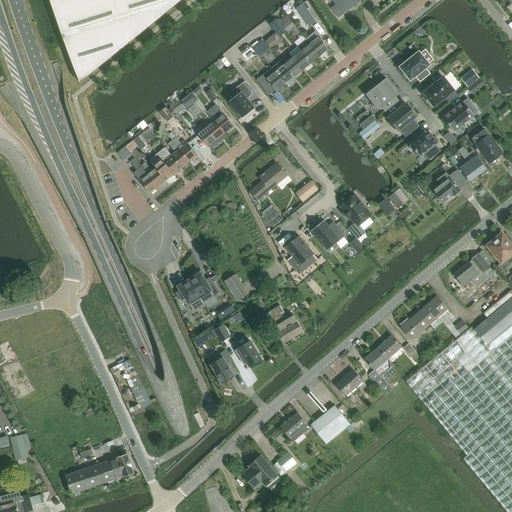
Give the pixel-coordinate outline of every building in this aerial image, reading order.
[(50,0),(80,83),(182,0),(50,0)] [(339,17),(360,1),(359,0),(332,0),(337,5),(332,9),(339,17)] [(311,6),(308,1),(305,2),(296,8),(309,27),(316,22),(307,9),(310,8),(309,8),(311,6)] [(295,27),(287,16),(279,23),(286,32),(287,33),(295,27)] [(277,19),(270,25),(276,33),(280,37),(286,32),(279,23),(277,19)] [(265,42),(271,49),(272,50),(282,41),(280,37),(276,33),(265,42)] [(310,44),(319,57),(328,50),(318,38),(310,44)] [(252,47),(260,57),(267,51),(270,54),(273,52),(272,50),(271,49),(263,40),(263,41),(262,40),(252,47)] [(311,64),(319,57),(310,44),(305,48),(303,46),(299,49),(298,48),(311,64)] [(260,57),(252,47),(243,55),(247,61),(257,53),(260,57)] [(302,71),(311,64),(298,48),(295,50),(292,53),(293,58),(302,71)] [(293,78),(302,71),(293,58),(292,53),(284,59),(287,63),(284,66),(293,78)] [(420,82),(430,74),(425,69),(429,66),(419,53),(400,68),(411,81),(416,77),(420,82)] [(285,85),(293,78),(284,66),(281,62),(270,70),(271,71),(276,72),(285,85)] [(271,71),(270,70),(258,81),(269,95),(275,90),(276,92),(285,85),(276,72),(271,71)] [(468,88),(479,79),(474,72),(463,81),(468,88)] [(423,94),(434,107),(454,91),(443,78),(423,94)] [(366,95),(373,104),(374,104),(373,103),(375,101),(385,113),(399,102),(396,97),(399,95),(386,79),(366,95)] [(238,87),(225,97),(243,119),(255,109),(238,87)] [(211,89),(206,93),(213,102),(218,98),(211,89)] [(192,92),(185,98),(192,107),(195,105),(201,113),(206,110),(192,92)] [(188,110),(192,107),(185,98),(181,101),(188,110)] [(462,126),(474,116),(463,102),(443,118),(454,132),(455,131),(458,135),(465,130),(462,126)] [(174,110),(177,114),(185,109),(182,104),(174,110)] [(393,115),(388,118),(391,121),(388,123),(394,130),(396,128),(398,131),(404,127),(410,134),(419,127),(413,119),(416,117),(406,104),(393,115)] [(215,121),(225,133),(234,126),(219,110),(211,116),(215,121)] [(208,147),(225,133),(215,121),(199,135),(208,147)] [(359,134),(364,140),(380,127),(375,121),(359,134)] [(150,129),(144,133),(149,140),(155,135),(150,129)] [(485,130),(472,139),(490,164),(503,155),(485,130)] [(424,131),(407,144),(414,153),(415,152),(416,152),(417,152),(421,157),(424,154),(429,160),(440,151),(435,145),(437,143),(432,137),(433,137),(431,134),(428,136),(424,131)] [(452,131),(447,134),(452,143),(457,140),(452,131)] [(140,136),(134,141),(137,145),(143,140),(140,136)] [(172,141),(189,162),(197,156),(188,143),(187,144),(184,141),(181,143),(176,138),(172,141)] [(138,146),(134,141),(126,147),(130,152),(138,146)] [(181,169),(189,162),(172,141),(168,145),(176,153),(172,156),(181,169)] [(470,162),(479,175),(486,169),(477,156),(475,154),(469,158),(465,152),(473,147),(470,143),(459,151),(464,159),(468,163),(470,162)] [(455,166),(458,164),(452,157),(459,152),(454,146),(447,151),(452,157),(449,159),(455,166)] [(130,152),(126,147),(118,153),(125,161),(132,155),(130,152)] [(165,148),(157,154),(174,175),(181,169),(172,156),(165,148)] [(157,154),(149,160),(156,169),(166,181),(174,175),(157,154)] [(470,181),(479,175),(470,162),(468,163),(464,159),(465,160),(456,168),(466,181),(468,179),(470,181)] [(150,194),(158,188),(141,166),(141,167),(136,160),(132,163),(140,173),(137,176),(140,181),(140,182),(150,194)] [(158,188),(166,181),(156,169),(152,172),(145,163),(141,166),(158,188)] [(263,182),(251,192),(258,200),(288,175),(277,164),(260,178),(263,182)] [(466,181),(456,168),(455,168),(457,170),(449,177),(450,179),(434,191),(444,205),(461,192),(459,190),(467,183),(466,181)] [(304,203),(319,190),(311,180),(296,193),(304,203)] [(400,189),(389,198),(398,209),(409,200),(400,189)] [(358,228),(373,216),(355,194),(340,207),(343,210),(341,211),(349,221),(351,220),(358,228)] [(379,205),(390,214),(396,207),(385,198),(379,205)] [(273,204),(263,212),(274,226),(284,218),(273,204)] [(324,221),(311,231),(328,251),(345,237),(333,222),(328,226),(324,221)] [(195,228),(206,241),(210,238),(199,225),(195,228)] [(497,267),(499,270),(505,277),(510,273),(506,268),(511,263),(511,245),(502,234),(487,246),(501,263),(497,267)] [(299,236),(285,247),(293,257),(288,260),(296,270),(307,260),(311,265),(317,260),(313,255),(314,255),(299,236)] [(356,238),(350,243),(358,253),(364,248),(356,238)] [(499,270),(497,267),(495,264),(483,251),(454,275),(464,287),(472,280),(478,287),(488,279),(489,279),(499,270)] [(194,277),(190,280),(205,305),(205,304),(204,303),(220,293),(214,283),(208,286),(200,272),(193,276),(194,277)] [(224,282),(237,302),(249,294),(236,274),(224,282)] [(205,305),(190,280),(178,287),(181,290),(175,293),(180,300),(185,297),(194,312),(205,305)] [(483,313),(487,318),(511,297),(511,291),(511,290),(483,313)] [(420,312),(430,324),(448,309),(437,297),(420,312)] [(511,298),(474,330),(487,345),(511,324),(511,298)] [(221,319),(237,310),(233,303),(217,312),(221,319)] [(269,312),(270,313),(268,314),(268,315),(266,316),(266,315),(263,317),(271,330),(276,327),(285,343),(303,332),(294,316),(285,322),(281,315),(284,313),(280,306),(269,312)] [(430,324),(420,312),(402,328),(412,340),(430,324)] [(462,320),(453,328),(458,336),(468,328),(462,320)] [(198,346),(219,335),(222,342),(233,336),(226,323),(194,339),(198,346)] [(472,328),(406,382),(461,448),(467,456),(462,460),(481,482),(499,503),(506,511),(511,511),(511,324),(487,345),(474,330),(472,328)] [(378,348),(388,359),(402,347),(392,336),(378,348)] [(261,359),(250,341),(235,350),(243,364),(247,362),(249,367),(261,359)] [(417,353),(409,343),(403,349),(411,358),(413,357),(415,360),(420,357),(417,353)] [(388,359),(378,348),(365,360),(375,371),(388,359)] [(232,361),(226,351),(209,361),(222,383),(234,376),(227,364),(232,361)] [(131,360),(121,364),(123,369),(133,365),(131,360)] [(133,365),(123,369),(125,374),(135,370),(133,365)] [(125,374),(128,381),(138,376),(135,370),(125,374)] [(345,397),(363,381),(353,370),(336,385),(345,397)] [(383,387),(394,379),(389,372),(378,381),(383,387)] [(138,376),(128,381),(131,387),(141,382),(138,376)] [(233,393),(241,388),(237,382),(229,387),(233,393)] [(145,388),(133,393),(139,404),(141,409),(152,403),(150,399),(145,388)] [(311,426),(325,442),(349,423),(335,406),(311,426)] [(281,427),(293,442),(304,433),(310,428),(298,414),(281,427)] [(22,435),(11,438),(14,450),(16,461),(28,458),(25,449),(32,447),(31,446),(26,434),(22,435)] [(82,458),(93,454),(92,449),(80,453),(82,458)] [(277,461),(286,472),(297,463),(288,452),(277,461)] [(128,455),(90,468),(65,476),(72,495),(107,482),(110,484),(113,482),(115,480),(124,477),(134,474),(128,455)] [(265,486),(278,475),(261,456),(249,466),(250,468),(243,475),(254,488),(262,482),(265,486)] [(3,511),(0,511),(26,511),(33,510),(29,495),(21,497),(20,491),(19,492),(17,485),(0,489),(0,496),(0,497),(3,506),(1,506),(3,511)]
